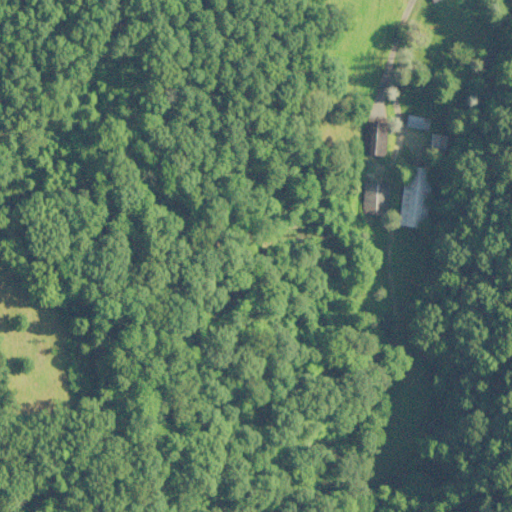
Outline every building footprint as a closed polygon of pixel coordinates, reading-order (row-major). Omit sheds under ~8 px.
[(425,131),(428,118),(406,114),(404,126),(425,131)] [(383,155),(384,122),(364,121),(362,154),(383,155)] [(442,150),(445,135),(429,132),(426,147),(442,150)] [(397,225),(423,228),(429,168),(403,165),(397,225)] [(360,213),(386,213),(386,182),(361,182),(360,213)]
